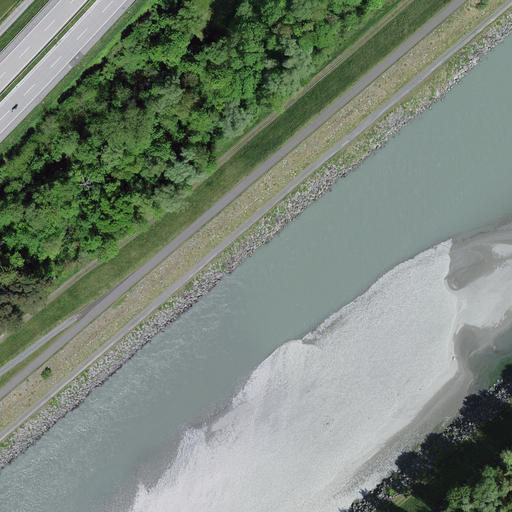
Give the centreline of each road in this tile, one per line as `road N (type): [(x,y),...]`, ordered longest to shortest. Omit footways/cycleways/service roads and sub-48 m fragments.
road 1 (track): [(0,437),(511,0)]
road 2 (track): [(462,0),(0,395)]
road 3 (track): [(408,0),(0,339)]
road 4 (track): [(0,372),(134,277)]
road 5 (motorway): [(0,119),(112,0)]
road 6 (track): [(397,511),(511,415)]
